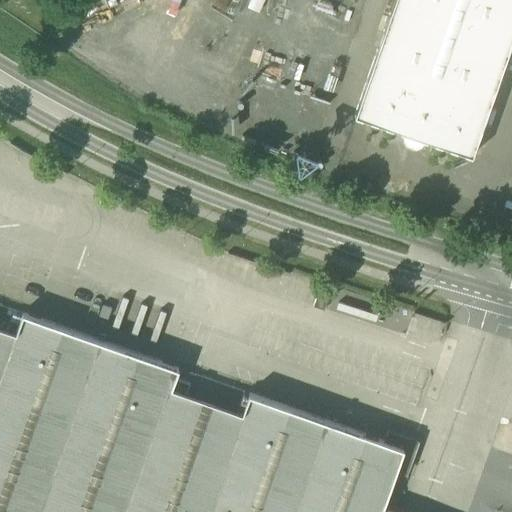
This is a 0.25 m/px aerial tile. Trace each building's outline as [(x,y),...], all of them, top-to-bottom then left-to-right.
[(511,38),(511,0),(394,0),(355,115),(404,132),(422,139),(472,156),(511,38)] [(422,139),(404,132),(404,138),(406,142),(410,145),(415,145),(420,143),(422,139)] [(178,368),(22,312),(15,332),(0,375),(0,511),(126,511),(172,387),(178,368)] [(0,375),(15,332),(0,326),(0,375)] [(172,387),(126,511),(206,511),(210,501),(242,412),(172,387)] [(384,441),(249,393),(242,412),(210,501),(240,511),(380,511),(383,505),(396,468),(400,469),(406,466),(413,447),(410,440),(387,432),(384,441)] [(240,511),(210,501),(206,511),(240,511)]
